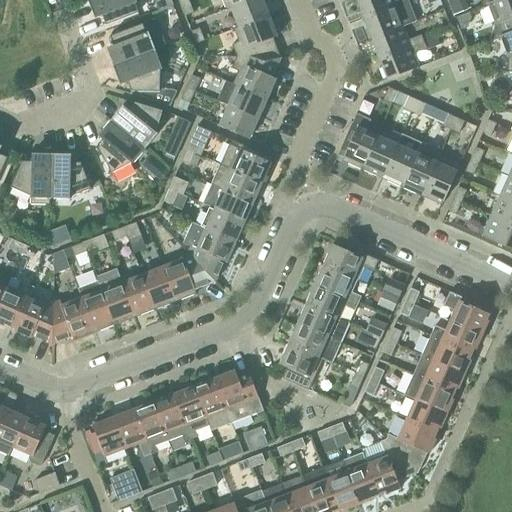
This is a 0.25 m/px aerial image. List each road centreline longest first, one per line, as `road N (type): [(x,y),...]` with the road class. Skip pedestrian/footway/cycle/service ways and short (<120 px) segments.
road 1 (residential): [(312,205),(299,214),(249,320),(57,393)]
road 2 (residential): [(312,205),(295,163),(337,70),(298,0)]
road 3 (residential): [(511,287),(312,205)]
road 4 (residential): [(0,117),(35,125),(93,96),(62,16)]
road 5 (residential): [(101,511),(57,393)]
